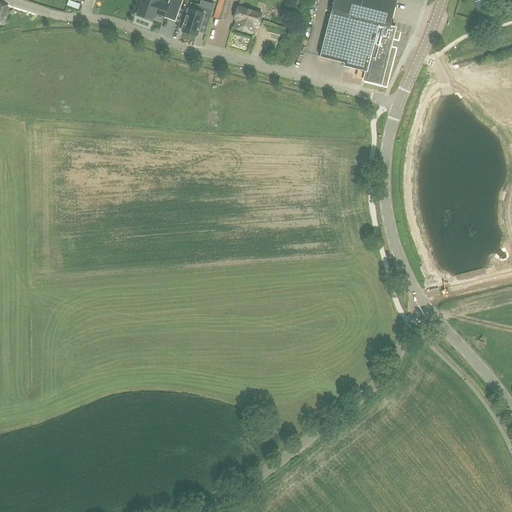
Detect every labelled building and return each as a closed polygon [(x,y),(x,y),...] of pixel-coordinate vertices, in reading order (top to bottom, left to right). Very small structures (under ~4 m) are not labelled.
[(159,0),(142,0),(137,16),(152,21),(154,16),(158,17),(158,18),(163,20),(164,18),(175,21),(182,0),(169,0),(168,4),(159,1),(159,0)] [(221,0),(222,8),(232,8),(231,0),(221,0)] [(333,0),(330,12),(319,55),(344,61),(343,64),(366,70),(366,71),(364,80),(380,84),(390,47),(391,47),(391,46),(390,46),(392,39),(393,40),(393,39),(392,39),(394,28),(390,27),(396,0),(333,0)] [(483,0),(475,2),(479,23),(489,21),(484,0),(483,0)] [(9,6),(0,3),(0,23),(3,24),(9,6)] [(212,10),(200,6),(198,11),(189,9),(188,10),(186,9),(184,17),(186,18),(182,32),(197,36),(200,24),(207,26),(212,10)] [(258,26),(262,14),(238,6),(234,19),(236,19),(234,28),(253,34),(256,25),(258,26)]
